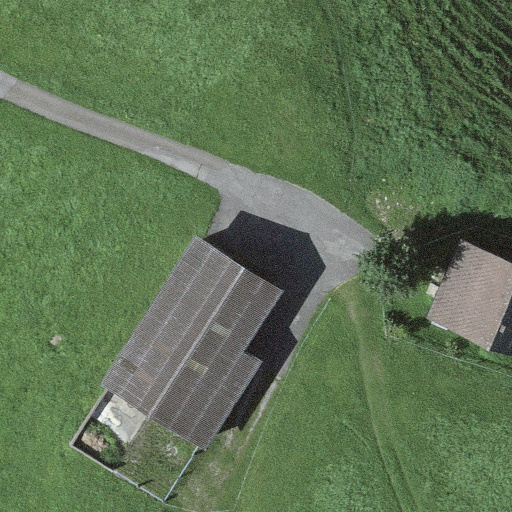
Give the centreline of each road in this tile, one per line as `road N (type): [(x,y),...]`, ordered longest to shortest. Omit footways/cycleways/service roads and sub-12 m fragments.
road 1 (track): [(202,511),(341,233),(417,511)]
road 2 (unclassified): [(0,82),(341,233)]
